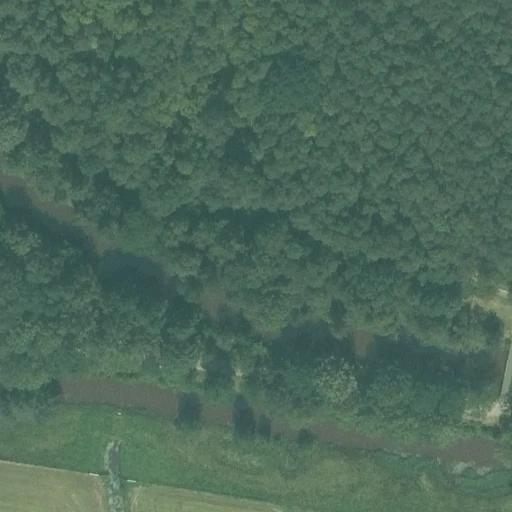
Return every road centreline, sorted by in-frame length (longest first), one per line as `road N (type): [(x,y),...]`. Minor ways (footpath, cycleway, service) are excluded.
road 1 (track): [(197,363),(480,410),(504,396)]
road 2 (track): [(0,334),(197,363)]
